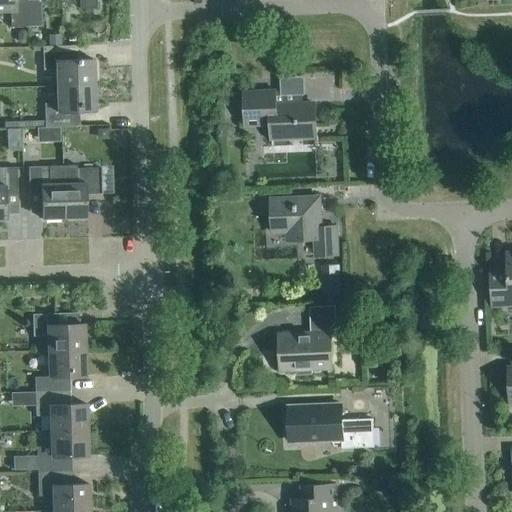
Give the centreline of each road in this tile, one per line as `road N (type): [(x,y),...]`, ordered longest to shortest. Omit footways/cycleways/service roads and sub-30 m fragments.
road 1 (residential): [(463,211),(399,212),(384,201),(375,27),(367,11),(346,5),(136,14)]
road 2 (residential): [(475,511),(463,211)]
road 3 (residential): [(144,274),(136,14)]
road 4 (residential): [(0,277),(144,274)]
road 5 (residential): [(151,406),(144,274)]
